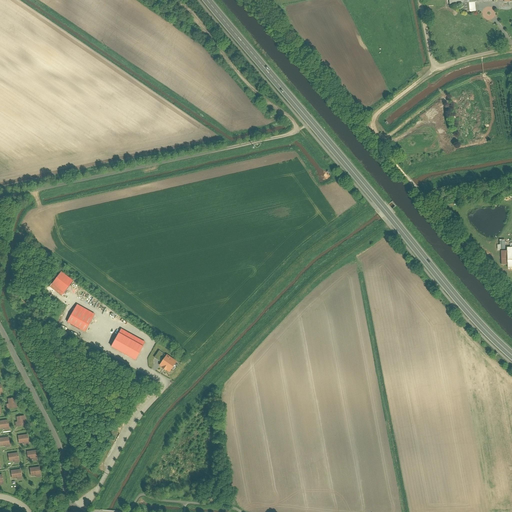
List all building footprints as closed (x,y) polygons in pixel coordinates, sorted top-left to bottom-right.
[(449,0),(449,4),(462,3),(463,12),(476,11),(475,2),(495,0),(449,0)] [(74,280),(61,271),(50,287),(62,296),(74,280)] [(67,322),(85,332),(95,314),(77,304),(67,322)] [(146,342),(121,328),(111,346),(136,360),(146,342)] [(166,355),(159,350),(154,358),(161,362),(166,355)] [(177,361),(167,354),(166,355),(161,362),(159,365),(169,373),(177,361)] [(9,405),(6,405),(7,410),(18,408),(17,398),(8,400),(9,405)] [(18,423),(15,423),(16,428),(27,427),(26,417),(17,418),(18,423)] [(9,420),(0,421),(0,430),(4,429),(5,432),(11,431),(9,420)] [(29,435),(18,437),(19,445),(25,444),(25,446),(30,446),(29,435)] [(10,438),(0,439),(0,446),(6,446),(6,449),(12,448),(10,438)] [(38,451),(27,453),(28,461),(33,460),(34,462),(39,461),(38,451)] [(19,453),(7,454),(9,463),(15,462),(15,464),(20,463),(19,453)] [(40,467),(30,469),(31,476),(37,475),(37,479),(42,478),(40,467)] [(22,470),(11,471),(12,480),(18,479),(18,481),(24,481),(22,470)]
